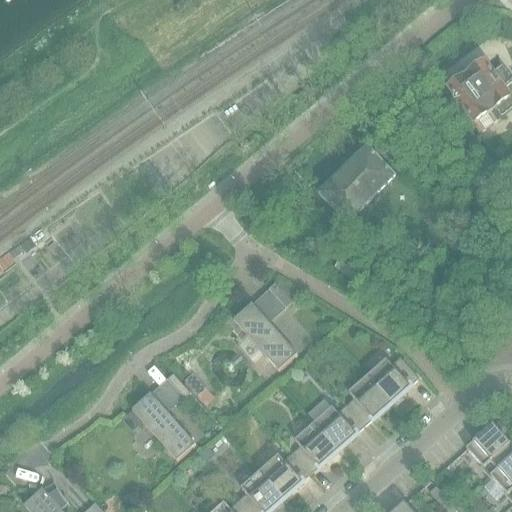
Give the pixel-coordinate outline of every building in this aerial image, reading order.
[(481,133),(498,121),(511,110),(511,99),(504,88),(511,81),(511,79),(503,67),(494,74),(486,64),(484,65),(484,64),(477,63),(472,67),(471,73),(472,74),(450,90),(475,125),(481,133)] [(343,218),(389,170),(368,148),(319,195),(343,218)] [(358,239),(366,231),(353,219),(345,227),(358,239)] [(344,256),(335,268),(357,287),(367,275),(344,256)] [(292,305),(275,285),(269,291),(286,310),(292,305)] [(252,305),(234,322),(279,373),(297,356),(252,305)] [(386,361),(368,378),(391,405),(419,380),(401,359),(391,367),(386,361)] [(190,394),(174,375),(167,381),(184,400),(190,394)] [(354,400),(346,407),(364,429),(391,405),(368,378),(349,395),(354,400)] [(151,395),(132,412),(178,463),(196,446),(151,395)] [(333,409),(314,426),(337,452),(364,429),(346,407),(338,415),(333,409)] [(300,448),(292,455),(310,476),(337,452),(314,426),(295,442),(300,448)] [(480,469),(489,479),(511,459),(511,451),(509,448),(510,447),(493,427),(467,450),(482,468),(480,469)] [(279,457),(260,473),(284,500),(310,476),(292,455),(284,462),(279,457)] [(511,459),(489,479),(491,481),(492,479),(506,495),(504,496),(511,504),(511,459)] [(246,496),(238,503),(246,511),(270,511),(284,500),(260,473),(241,490),(246,496)] [(43,491),(25,507),(28,511),(102,511),(96,505),(88,511),(62,511),(68,506),(64,500),(58,491),(56,488),(46,494),(43,491)] [(436,488),(429,493),(440,506),(447,500),(436,488)] [(447,500),(440,506),(445,511),(457,511),(447,500)] [(225,505),(216,511),(246,511),(238,503),(230,510),(225,505)]
